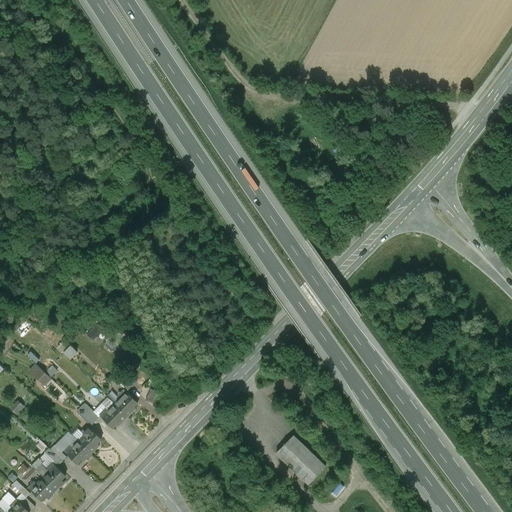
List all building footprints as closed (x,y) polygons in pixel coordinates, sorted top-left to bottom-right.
[(11,290),(2,277),(0,278),(0,290),(4,296),(11,290)] [(99,335),(110,321),(104,316),(92,329),(99,335)] [(71,347),(64,354),(69,360),(76,352),(71,347)] [(51,365),(45,370),(50,377),(56,371),(51,365)] [(50,379),(44,373),(37,380),(43,386),(50,379)] [(132,387),(120,376),(116,380),(127,391),(132,387)] [(48,388),(47,398),(59,398),(59,388),(48,388)] [(137,404),(124,391),(117,397),(120,400),(114,406),(126,418),(135,410),(133,408),(137,404)] [(8,407),(15,414),(26,403),(20,396),(8,407)] [(339,430),(314,398),(309,403),(333,434),(339,430)] [(98,419),(84,405),(80,409),(95,423),(98,419)] [(114,406),(108,412),(106,409),(99,416),(112,429),(116,425),(118,426),(126,418),(114,406)] [(95,423),(80,409),(76,412),(91,427),(95,423)] [(88,428),(81,434),(84,437),(78,443),(90,455),(98,447),(97,445),(101,440),(88,428)] [(326,468),(293,437),(276,455),(309,486),(326,468)] [(78,443),(72,449),(69,446),(63,453),(76,466),(80,461),(82,463),(90,455),(78,443)] [(66,459),(57,450),(54,447),(49,451),(62,463),(66,459)] [(62,463),(49,451),(45,455),(46,456),(58,467),(62,463)] [(58,467),(46,456),(40,462),(43,464),(41,466),(45,471),(52,464),(56,469),(58,467)] [(40,462),(38,460),(31,467),(43,479),(48,473),(45,471),(41,466),(43,464),(40,462)] [(52,464),(45,471),(48,473),(43,479),(42,480),(54,492),(62,484),(61,482),(65,477),(56,469),(52,464)] [(21,465),(15,470),(20,475),(26,470),(21,465)] [(54,492),(42,480),(36,486),(33,483),(27,490),(40,503),(44,498),(46,500),(54,492)] [(29,495),(21,487),(17,492),(25,500),(29,495)] [(19,505),(8,495),(2,501),(11,510),(9,511),(28,511),(21,504),(19,505)] [(25,500),(21,504),(28,511),(30,511),(34,509),(25,500)]
